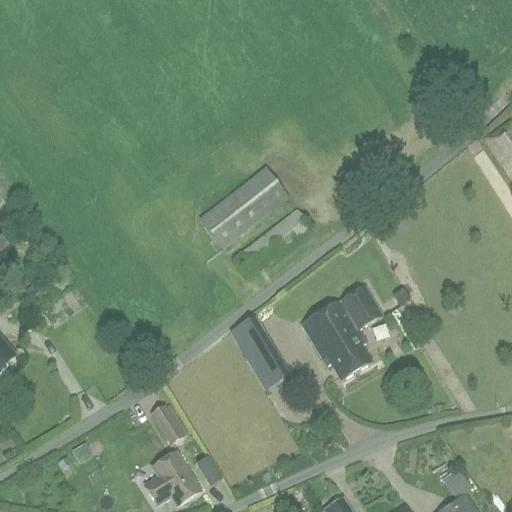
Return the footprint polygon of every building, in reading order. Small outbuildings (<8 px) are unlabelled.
[(511,178),(511,177),(511,130),(489,147),(511,178)] [(199,221),(222,251),(288,199),(266,169),(199,221)] [(233,260),(247,278),(311,228),(297,211),(233,260)] [(0,265),(12,257),(0,241),(0,265)] [(382,318),(365,289),(301,327),(322,362),(326,369),(331,366),(341,383),(371,365),(361,348),(365,346),(357,333),(382,318)] [(403,291),(393,297),(399,308),(409,302),(403,291)] [(230,334),(261,385),(285,371),(254,320),(230,334)] [(206,352),(222,379),(242,367),(226,340),(206,352)] [(0,375),(8,368),(6,366),(14,359),(0,343),(0,375)] [(85,384),(92,404),(105,400),(99,379),(85,384)] [(231,394),(205,409),(196,393),(180,402),(204,442),(218,434),(228,451),(256,435),(231,394)] [(150,417),(170,449),(185,439),(165,408),(150,417)] [(72,453),(80,466),(87,462),(89,454),(85,446),(72,453)] [(157,508),(171,500),(176,509),(201,494),(177,455),(152,471),(158,480),(145,489),(157,508)] [(450,471),(458,485),(474,477),(465,462),(450,471)] [(477,511),(467,496),(444,511),(477,511)]
